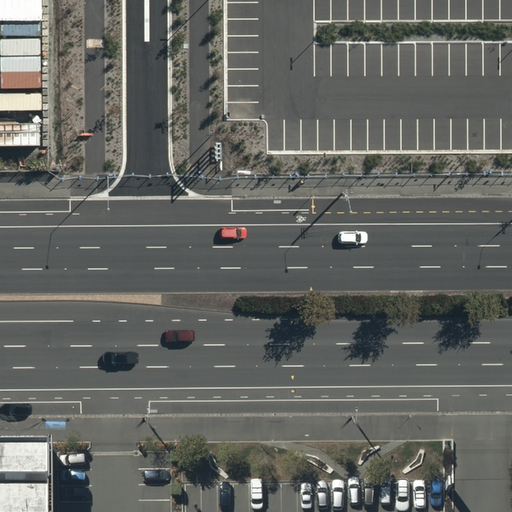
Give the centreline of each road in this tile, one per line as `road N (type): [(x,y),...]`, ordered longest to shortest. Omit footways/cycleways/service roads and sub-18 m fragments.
road 1 (primary): [(511,357),(0,362)]
road 2 (primary): [(0,259),(511,256)]
